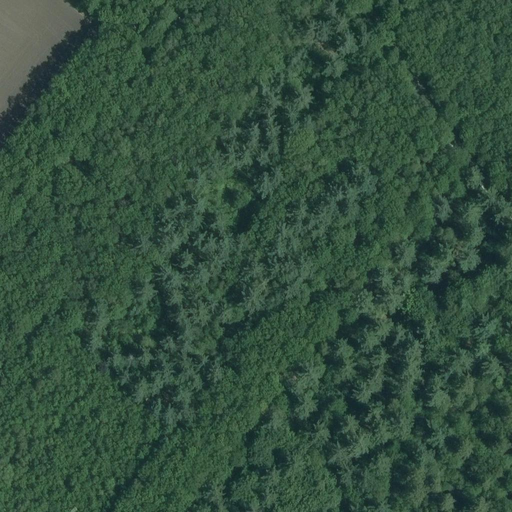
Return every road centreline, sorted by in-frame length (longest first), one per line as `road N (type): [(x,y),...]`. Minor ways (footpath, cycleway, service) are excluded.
road 1 (track): [(511,106),(261,413)]
road 2 (track): [(511,212),(468,161),(361,0)]
road 3 (track): [(193,0),(65,159)]
road 4 (track): [(261,413),(183,511)]
